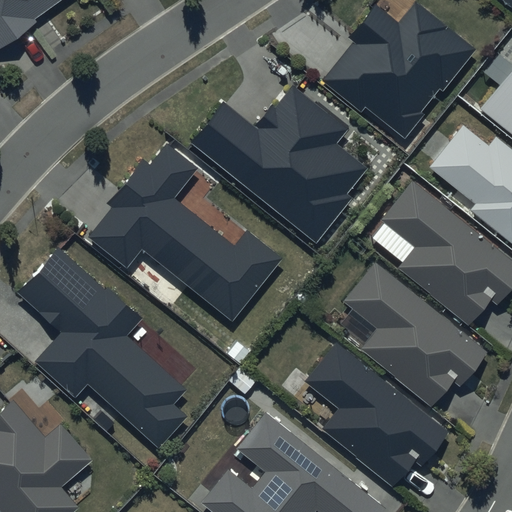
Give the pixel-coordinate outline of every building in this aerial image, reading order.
[(0,0),(0,46),(64,0),(0,0)] [(477,50),(415,0),(398,21),(376,3),(348,38),(353,42),(323,80),(362,112),(365,108),(405,140),(477,50)] [(511,0),(498,0),(511,10),(511,0)] [(511,68),(480,108),(511,134),(511,68)] [(348,128),(291,83),(255,127),(224,102),(192,142),(317,242),(353,197),(347,193),(366,169),(335,144),(348,128)] [(511,148),(494,133),(485,145),(460,125),(427,166),(472,203),(467,209),(509,243),(511,239),(511,148)] [(198,168),(166,143),(149,164),(143,159),(108,203),(114,208),(90,237),(127,267),(142,248),(233,321),(284,258),(247,228),(233,244),(175,197),(198,168)] [(511,286),(511,259),(412,179),(379,220),(413,247),(397,267),(469,325),(490,299),(497,305),(511,286)] [(105,291),(57,248),(18,291),(63,330),(35,362),(75,398),(88,384),(158,447),(187,415),(174,403),(186,390),(125,335),(140,318),(107,289),(105,291)] [(489,352),(375,263),(345,301),(379,327),(361,350),(431,405),(451,381),(460,388),(489,352)] [(450,430),(336,341),(305,381),(339,407),(321,430),(393,487),(415,460),(422,466),(450,430)] [(0,511),(73,511),(79,507),(62,486),(92,459),(60,423),(45,436),(13,400),(0,411),(0,511)] [(383,511),(386,508),(267,411),(236,448),(265,472),(252,488),(229,469),(202,503),(213,511),(315,511),(317,511),(318,511),(383,511)]
